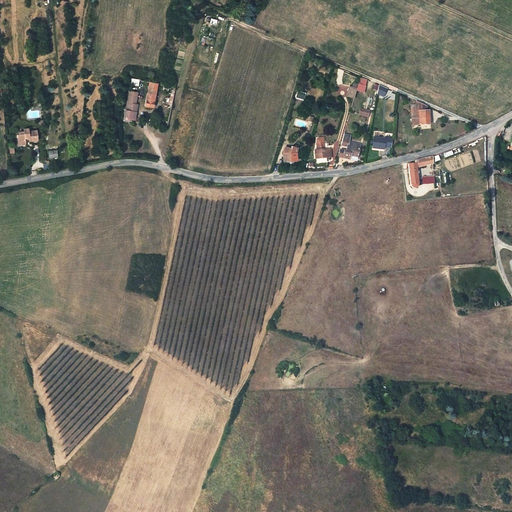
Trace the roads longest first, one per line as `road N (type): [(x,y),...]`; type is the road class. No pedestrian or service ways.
road 1 (unclassified): [(482,132),(344,172),(221,180),(132,162),(0,186)]
road 2 (unclassified): [(511,286),(498,259),(489,128)]
road 3 (unclassified): [(339,65),(482,132)]
